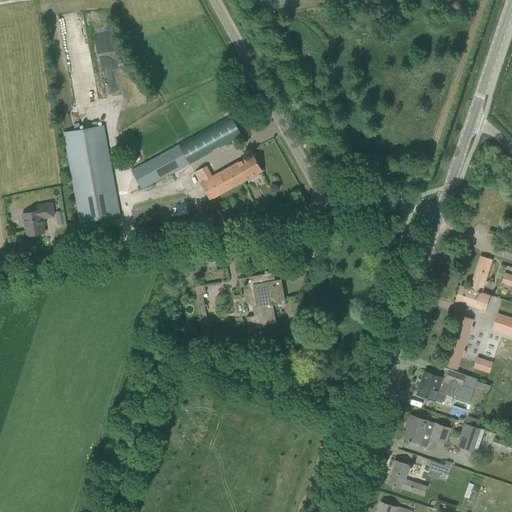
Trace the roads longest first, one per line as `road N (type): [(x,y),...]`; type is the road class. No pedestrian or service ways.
road 1 (unclassified): [(0,273),(304,218),(327,199)]
road 2 (tertiary): [(339,511),(440,214)]
road 3 (unclassified): [(327,199),(214,0)]
road 4 (tertiary): [(472,121),(511,2)]
